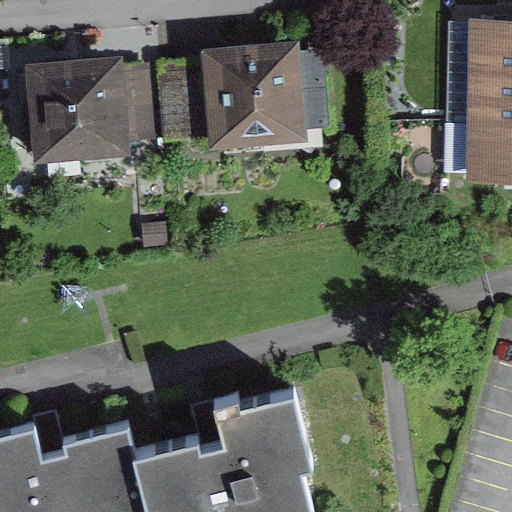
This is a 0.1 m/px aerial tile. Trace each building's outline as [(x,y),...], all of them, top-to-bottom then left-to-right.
[(479,71),(511,71),(511,19),(480,19),(479,71)] [(215,82),(162,86),(165,135),(224,132),(225,148),(262,146),(261,127),(327,123),(323,72),(310,73),(309,60),(290,61),(289,48),(213,54),(215,82)] [(113,62),(38,68),(39,101),(26,101),(29,147),(80,143),(81,153),(87,158),(110,156),(114,151),(113,140),(119,140),(113,62)] [(511,120),(511,71),(479,71),(478,120),(511,120)] [(511,171),(511,120),(478,120),(477,171),(511,171)] [(231,438),(138,460),(150,511),(319,511),(309,469),(324,465),(306,391),(225,410),(231,438)] [(42,429),(0,440),(0,511),(150,511),(138,460),(127,433),(49,454),(42,429)]
